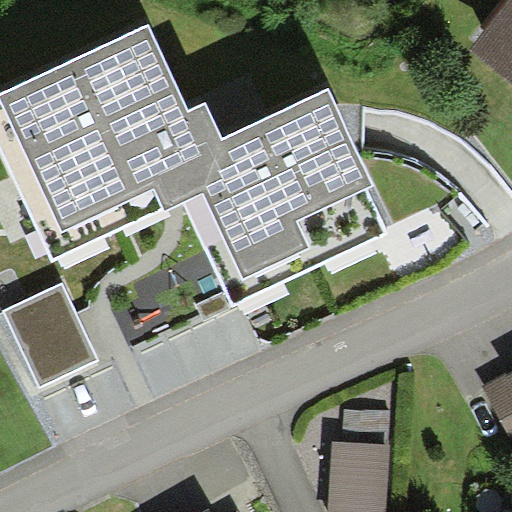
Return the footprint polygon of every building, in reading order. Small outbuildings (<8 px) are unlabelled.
[(511,0),(493,0),(470,33),(511,63),(511,0)] [(187,108),(145,19),(0,86),(0,125),(56,245),(191,182),(239,286),(387,217),(326,88),(221,137),(203,100),(187,108)] [(91,349),(59,282),(11,305),(43,372),(91,349)] [(511,361),(482,379),(511,430),(511,361)] [(209,511),(204,500),(181,511),(209,511)]
